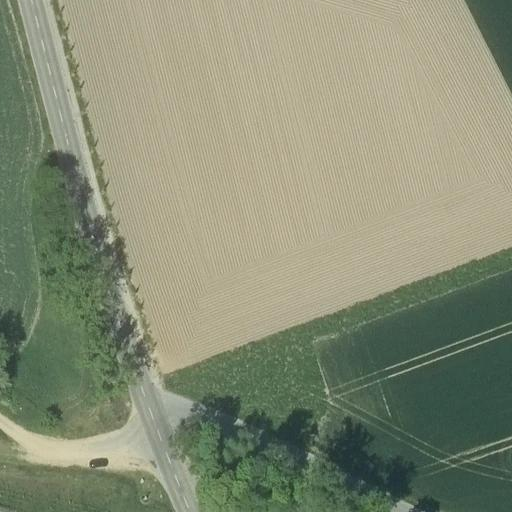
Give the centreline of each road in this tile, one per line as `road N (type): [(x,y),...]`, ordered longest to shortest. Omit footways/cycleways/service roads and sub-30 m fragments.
road 1 (tertiary): [(29,0),(150,413)]
road 2 (unclassified): [(150,413),(206,417),(396,511)]
road 3 (track): [(0,422),(64,451),(159,433)]
